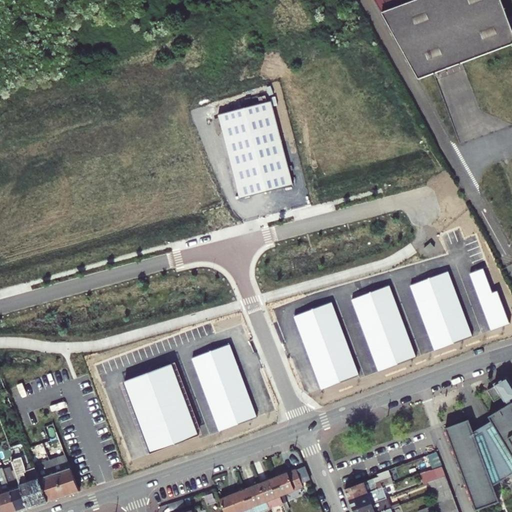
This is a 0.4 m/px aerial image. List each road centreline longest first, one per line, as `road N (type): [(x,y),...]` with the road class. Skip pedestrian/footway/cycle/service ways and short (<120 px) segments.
road 1 (residential): [(231,244),(0,307)]
road 2 (secondary): [(301,428),(511,352)]
road 3 (residential): [(231,244),(301,428)]
road 4 (secondary): [(130,487),(301,428)]
road 5 (residential): [(389,204),(231,244)]
